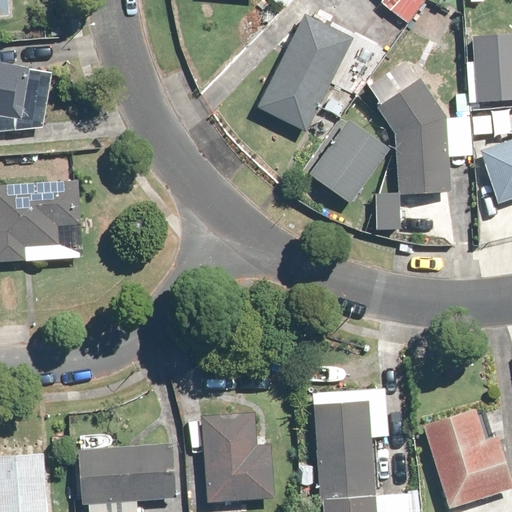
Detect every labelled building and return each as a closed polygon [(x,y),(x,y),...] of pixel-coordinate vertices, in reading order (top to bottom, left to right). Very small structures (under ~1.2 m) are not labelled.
[(379,0),(376,6),(405,24),(420,0),(379,0)] [(350,41),(301,15),(250,111),(300,137),(350,41)] [(511,28),(472,32),(478,99),(511,95),(511,28)] [(0,66),(0,120),(17,123),(25,70),(0,66)] [(390,137),(394,197),(447,194),(443,118),(416,79),(371,109),(390,137)] [(386,150),(344,120),(304,176),(346,206),(386,150)] [(511,139),(473,153),(492,208),(511,201),(511,139)] [(0,264),(20,263),(19,249),(53,246),(52,228),(75,227),(74,181),(0,185),(0,264)] [(370,511),(366,404),(308,407),(313,511),(370,511)] [(495,437),(480,443),(471,409),(420,429),(439,511),(448,511),(507,490),(495,437)] [(197,417),(201,507),(269,502),(266,444),(252,445),(250,413),(197,417)] [(168,445),(72,452),(76,507),(172,500),(168,445)] [(43,511),(40,455),(0,457),(0,511),(43,511)]
